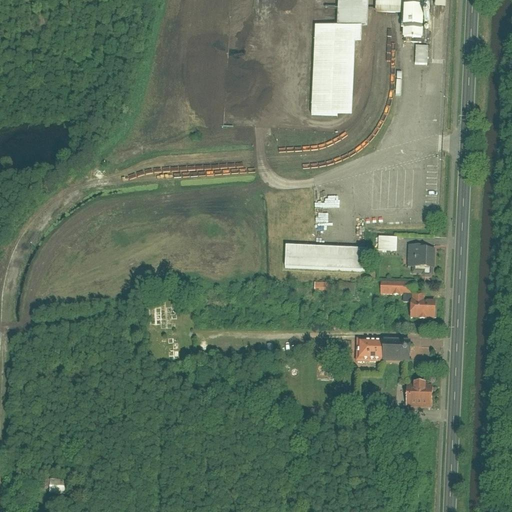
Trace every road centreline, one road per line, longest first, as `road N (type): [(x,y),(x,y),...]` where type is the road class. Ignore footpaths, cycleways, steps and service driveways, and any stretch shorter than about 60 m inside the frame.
road 1 (tertiary): [(448,511),(471,0)]
road 2 (track): [(0,331),(9,268),(34,224),(107,175)]
